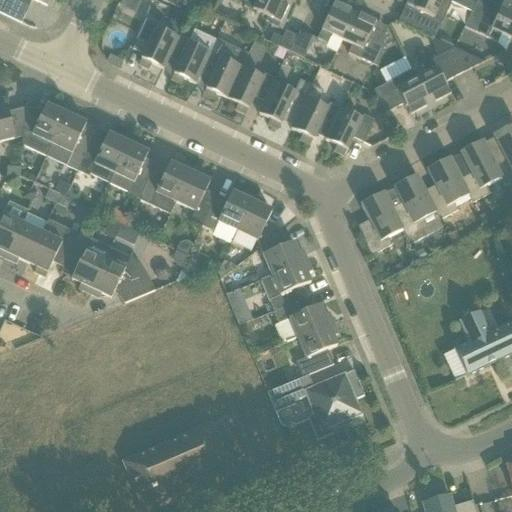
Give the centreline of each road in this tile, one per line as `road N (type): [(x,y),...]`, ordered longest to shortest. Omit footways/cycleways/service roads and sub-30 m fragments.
road 1 (residential): [(428,465),(315,198)]
road 2 (residential): [(315,198),(268,163),(59,68)]
road 3 (residential): [(315,198),(511,90)]
road 4 (unclassified): [(311,511),(428,465)]
